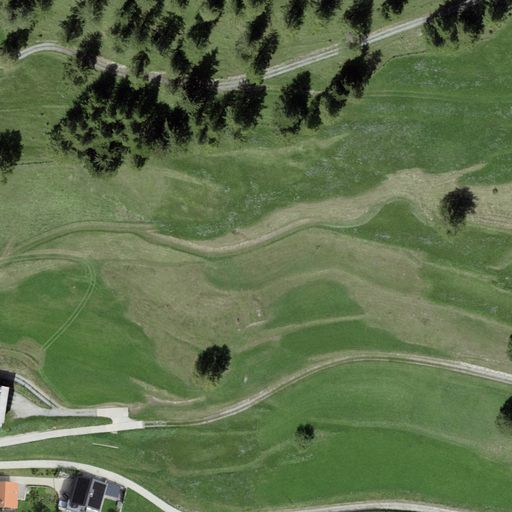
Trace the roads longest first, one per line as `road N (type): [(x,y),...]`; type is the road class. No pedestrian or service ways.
road 1 (track): [(0,62),(47,43),(150,74),(256,78),(476,0)]
road 2 (track): [(125,425),(212,418),(309,369),(367,356),(511,379)]
road 3 (track): [(0,262),(62,231),(91,226),(133,230),(210,255),(306,223)]
road 4 (track): [(0,443),(125,425),(111,414),(57,409),(0,373)]
road 5 (residential): [(172,511),(107,474),(0,464)]
